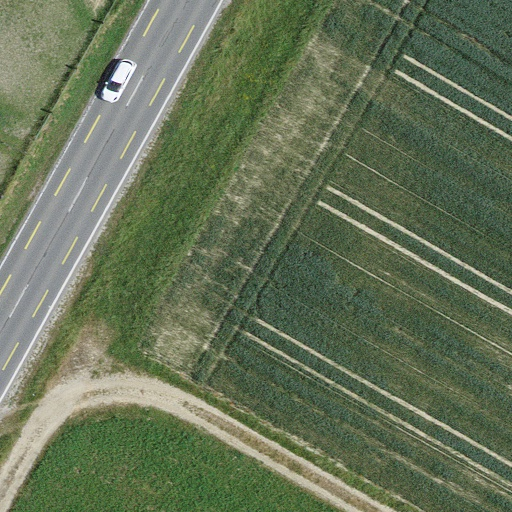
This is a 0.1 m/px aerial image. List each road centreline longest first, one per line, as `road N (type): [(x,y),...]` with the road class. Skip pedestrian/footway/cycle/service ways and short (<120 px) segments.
road 1 (track): [(0,498),(43,426),(68,402),(121,392),(190,405),(376,511)]
road 2 (primary): [(187,0),(0,334)]
